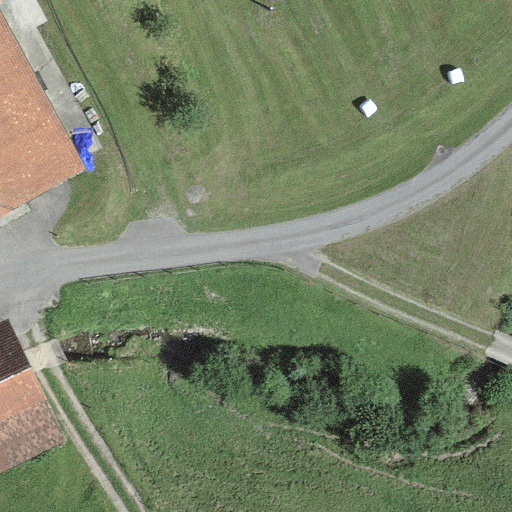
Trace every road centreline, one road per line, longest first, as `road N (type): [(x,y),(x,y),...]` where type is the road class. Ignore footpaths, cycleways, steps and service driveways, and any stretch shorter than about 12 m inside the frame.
road 1 (track): [(511,123),(425,190),(364,217),(0,280)]
road 2 (track): [(259,240),(511,348)]
road 3 (track): [(12,277),(57,383),(133,511)]
